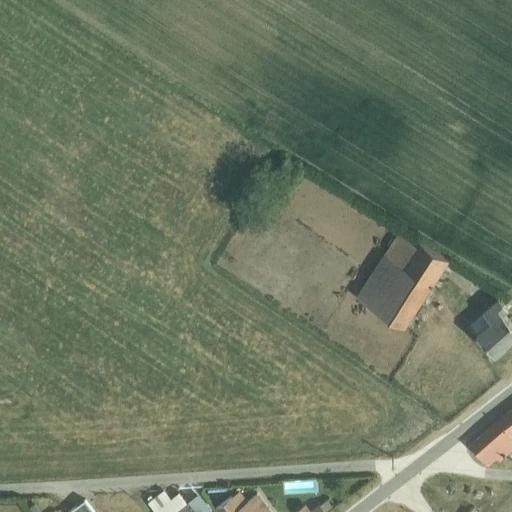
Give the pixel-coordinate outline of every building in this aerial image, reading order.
[(285,159),(273,177),(288,186),(300,169),(285,159)] [(398,232),(355,295),(405,327),(450,260),(420,241),(417,244),(398,232)] [(499,296),(470,323),(496,353),(511,338),(511,322),(503,313),(509,308),(499,296)] [(511,408),(470,444),(488,464),(497,456),(500,459),(511,448),(511,408)] [(315,495),(315,479),(283,480),(284,496),(315,495)] [(155,511),(195,511),(179,491),(171,497),(164,489),(148,502),(155,511)] [(240,490),(216,507),(219,511),(270,511),(257,494),(248,501),(240,490)] [(67,511),(95,511),(86,498),(67,511)] [(306,502),(295,510),(295,511),(327,511),(326,510),(332,505),(327,499),(311,508),(306,502)]
